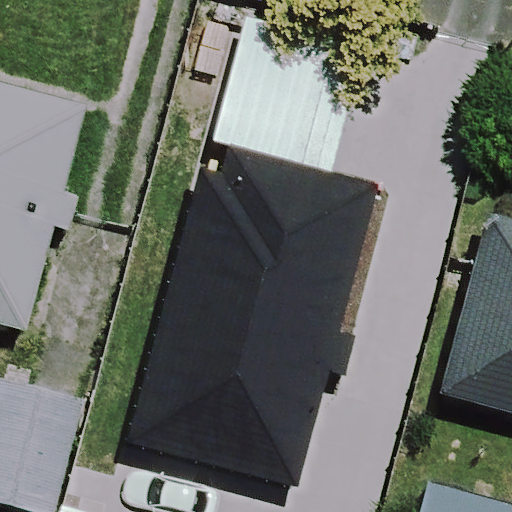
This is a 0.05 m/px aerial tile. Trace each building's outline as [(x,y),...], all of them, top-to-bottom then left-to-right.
[(92,105),(0,76),(0,319),(25,327),(92,105)] [(377,205),(209,154),(118,455),(285,506),(377,205)] [(511,229),(498,225),(450,393),(511,411),(511,229)] [(46,511),(72,414),(0,394),(0,511),(46,511)] [(201,511),(202,509),(90,481),(82,511),(201,511)] [(497,511),(424,492),(418,511),(497,511)]
